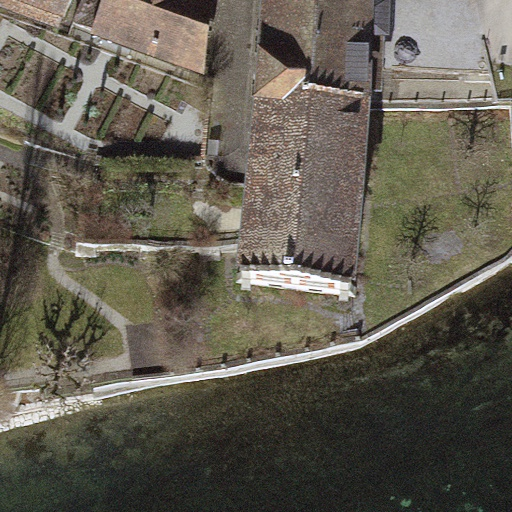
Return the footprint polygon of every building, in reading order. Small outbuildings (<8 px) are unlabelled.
[(64,0),(10,0),(57,17),(64,0)] [(77,0),(68,21),(93,30),(104,0),(77,0)] [(199,0),(104,0),(93,30),(194,68),(199,0)] [(262,0),(254,95),(357,101),(357,97),(359,36),(370,37),(371,5),(361,5),(360,0),(262,0)] [(357,101),(254,95),(254,100),(247,181),(247,185),(246,187),(236,275),(229,275),(228,284),(235,284),(234,291),(244,292),(244,285),(333,292),(332,299),(341,300),(342,293),(349,293),(350,283),(343,283),(357,104),(357,101)]
